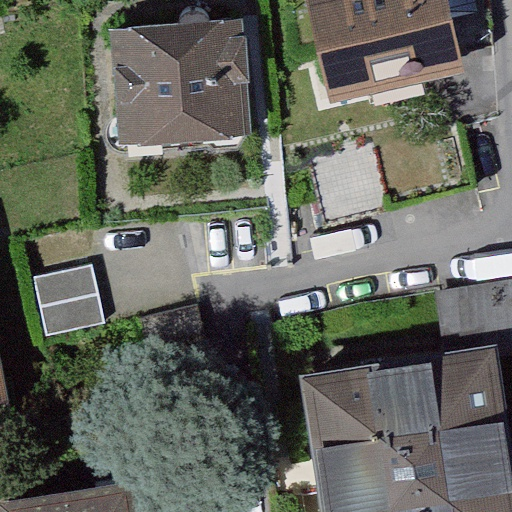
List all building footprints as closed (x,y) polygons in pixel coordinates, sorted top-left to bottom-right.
[(439,0),(314,0),(311,1),(333,94),(455,66),(439,0)] [(235,25),(116,34),(124,138),(243,129),(235,25)] [(90,264),(33,277),(46,335),(103,323),(90,264)] [(301,354),(324,511),(511,511),(511,424),(500,344),(511,342),(511,273),(436,284),(443,334),(301,354)] [(0,483),(0,499),(2,511),(142,511),(132,459),(0,483)]
